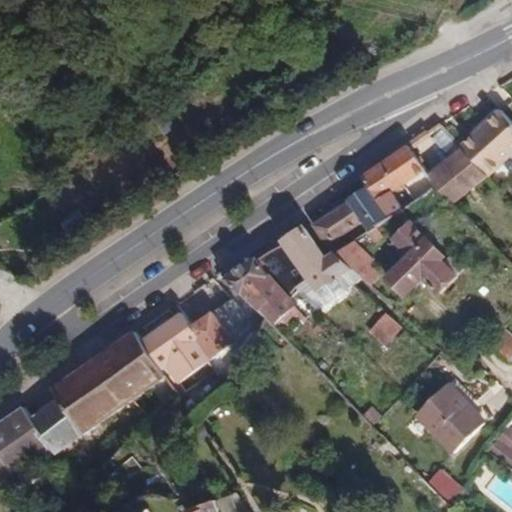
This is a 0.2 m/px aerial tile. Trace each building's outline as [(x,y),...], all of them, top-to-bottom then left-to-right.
[(489,177),(511,155),(511,122),(502,111),(461,147),(464,150),(489,177)] [(404,187),(427,171),(409,146),(363,178),(370,189),(379,203),(392,195),(404,187)] [(455,204),(489,177),(464,150),(430,177),(439,187),(455,204)] [(341,239),(366,223),(372,232),(381,226),(391,220),(404,212),(392,195),(379,203),(370,189),(314,226),(329,246),(341,239)] [(357,270),(352,267),(338,253),(335,255),(334,255),(331,256),(328,259),(301,220),(286,230),(266,244),(304,294),(320,310),(322,308),(357,285),(362,282),(366,279),(357,270)] [(449,258),(432,239),(431,240),(415,223),(397,240),(397,241),(410,254),(414,251),(416,254),(408,262),(391,279),(409,297),(427,279),(443,295),(461,277),(457,273),(447,263),(445,261),(449,258)] [(389,237),(381,226),(372,232),(380,243),(389,237)] [(338,253),(347,248),(341,239),(329,246),(334,255),(335,255),(338,253)] [(352,267),(368,250),(358,240),(347,248),(338,253),(352,267)] [(410,254),(397,241),(392,246),(408,262),(416,254),(414,251),(410,254)] [(320,310),(304,294),(266,244),(237,263),(221,275),(271,321),(289,338),(320,310)] [(385,275),(374,265),(378,260),(368,250),(352,267),(357,270),(366,279),(374,287),(385,275)] [(466,265),(455,254),(447,263),(457,273),(466,265)] [(182,384),(238,344),(234,339),(253,326),(234,299),(193,327),(184,314),(143,342),(163,370),(169,365),(182,384)] [(386,344),(402,326),(391,317),(387,319),(374,333),(386,344)] [(511,360),(511,334),(504,327),(489,344),(510,362),(511,360)] [(168,377),(163,370),(143,342),(137,331),(113,348),(102,356),(133,401),(168,377)] [(68,446),(133,401),(102,356),(66,381),(51,391),(58,401),(32,419),(52,450),(55,455),(68,446)] [(487,424),(450,385),(419,416),(456,454),(487,424)] [(383,418),(373,407),(365,416),(375,427),(383,418)] [(0,483),(13,474),(36,459),(52,450),(32,419),(25,408),(0,424),(0,483)] [(207,440),(213,433),(206,425),(199,430),(207,440)] [(511,470),(511,427),(510,426),(498,439),(495,442),(488,452),(511,470)] [(64,455),(71,450),(68,446),(55,455),(59,461),(65,456),(64,455)] [(462,490),(441,471),(430,483),(451,502),(462,490)] [(223,511),(220,500),(198,509),(192,511),(223,511)]
